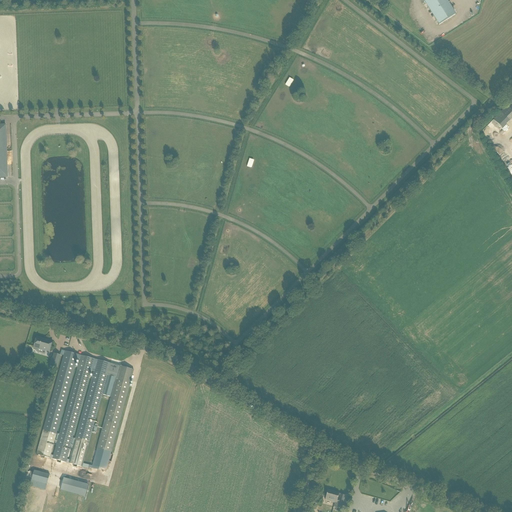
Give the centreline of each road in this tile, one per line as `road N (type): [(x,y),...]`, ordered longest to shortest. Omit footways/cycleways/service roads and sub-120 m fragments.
road 1 (unclassified): [(473,511),(368,473),(182,363),(0,308)]
road 2 (track): [(215,383),(511,84)]
road 3 (unknown): [(98,284),(51,287),(34,279),(25,182)]
